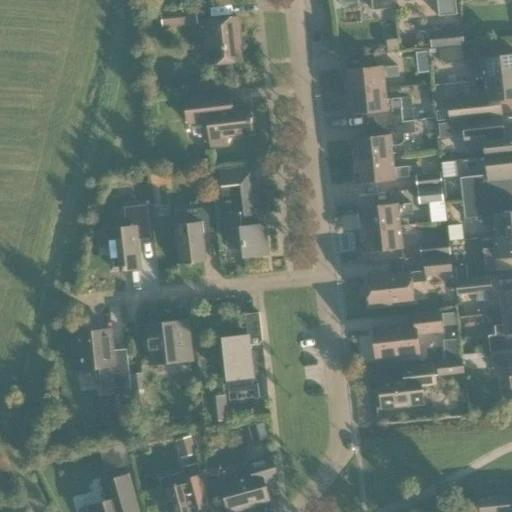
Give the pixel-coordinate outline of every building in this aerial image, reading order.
[(354,8),(357,0),(371,0),(373,10),(394,8),(392,0),(339,0),(340,2),(345,9),(354,8)] [(403,0),(407,1),(414,0),(415,0),(436,0),(439,17),(457,15),(455,0),(403,0)] [(162,28),(198,24),(196,10),(161,14),(162,28)] [(238,34),(241,34),(239,18),(203,22),(208,64),(241,61),(238,34)] [(431,32),(433,49),(464,44),(462,27),(431,32)] [(387,53),(400,51),(398,39),(386,41),(387,53)] [(479,45),(438,50),(439,61),(445,61),(445,63),(480,59),(479,45)] [(481,59),(467,61),(468,71),(482,69),(483,80),(511,77),(511,55),(481,59)] [(345,71),(347,93),(385,89),(383,67),(345,71)] [(511,77),(483,80),(486,101),(486,102),(499,100),(511,98),(511,77)] [(385,89),(347,93),(349,114),(361,113),(388,110),(389,123),(403,121),(402,108),(401,98),(386,100),(385,89)] [(227,138),(252,134),(249,107),(233,109),(231,92),(185,97),(189,125),(209,122),(212,147),(228,145),(227,138)] [(478,102),(448,105),(450,120),(480,117),(500,115),(499,100),(486,102),(486,101),(478,102)] [(485,144),(486,157),(511,154),(511,130),(505,131),(503,117),(463,122),(466,147),(485,144)] [(403,122),(403,121),(389,123),(390,136),(352,140),(354,162),(393,157),(391,146),(401,145),(404,141),(404,134),(415,133),(414,121),(403,122)] [(511,178),(511,154),(486,157),(488,175),(460,178),(462,200),(495,196),(494,181),(511,178)] [(393,157),(354,162),(357,183),(395,179),(409,177),(408,167),(394,168),(393,157)] [(197,169),(210,167),(209,159),(196,161),(197,169)] [(443,178),(450,177),(449,163),(442,163),(443,178)] [(242,248),(243,257),(267,255),(264,225),(250,226),(249,217),(259,216),(253,168),(221,172),(223,196),(236,194),(239,214),(225,215),(229,249),(242,248)] [(416,175),(417,188),(441,186),(440,173),(416,175)] [(418,191),(419,203),(443,201),(442,188),(418,191)] [(511,212),(497,215),(495,196),(462,200),(465,219),(482,217),(483,227),(493,225),(494,237),(511,234),(511,212)] [(360,209),(362,230),(400,226),(399,215),(413,214),(412,204),(398,205),(360,209)] [(99,248),(110,246),(112,270),(122,268),(123,271),(140,269),(137,240),(151,239),(147,206),(124,208),(126,228),(97,231),(99,248)] [(181,264),(205,262),(201,234),(214,232),(211,208),(187,211),(189,224),(176,226),(181,264)] [(449,242),(463,240),(462,225),(448,226),(449,242)] [(402,248),(400,226),(362,230),(364,252),(402,248)] [(511,256),(511,234),(494,237),(495,248),(483,250),(486,272),(498,270),(497,258),(511,256)] [(420,243),(421,257),(450,254),(448,240),(420,243)] [(423,271),(426,271),(426,276),(452,273),(450,254),(421,257),(423,271)] [(456,280),(467,279),(466,267),(455,268),(456,280)] [(423,271),(367,278),(370,306),(413,302),(411,284),(427,282),(426,276),(426,271),(423,271)] [(458,295),(489,292),(487,280),(457,283),(458,295)] [(502,313),(511,312),(511,290),(500,292),(502,313)] [(414,314),(415,325),(373,330),(376,358),(419,353),(417,334),(442,332),(440,311),(414,314)] [(489,336),(490,352),(511,349),(511,312),(502,313),(503,326),(495,326),(496,335),(489,336)] [(252,378),(255,399),(269,398),(260,313),(245,314),(248,335),(223,338),(227,381),(252,378)] [(443,326),(455,325),(453,313),(442,315),(443,326)] [(145,352),(150,351),(152,365),(193,361),(188,321),(147,325),(149,340),(144,340),(145,352)] [(110,329),(71,334),(73,351),(76,351),(78,370),(99,368),(101,390),(113,389),(131,387),(127,353),(113,355),(110,329)] [(511,386),(511,349),(490,352),(492,369),(510,367),(511,386)] [(437,362),(438,376),(464,373),(462,360),(437,362)] [(401,366),(403,378),(379,381),(382,408),(423,403),(421,387),(435,385),(433,362),(401,366)] [(142,373),(130,375),(133,398),(145,397),(142,373)] [(122,398),(132,397),(131,387),(121,388),(122,398)] [(226,409),(208,410),(209,422),(227,421),(226,409)] [(251,443),(266,439),(262,423),(247,427),(251,443)] [(201,453),(215,446),(208,431),(194,438),(201,453)] [(195,454),(190,436),(175,440),(180,458),(195,454)] [(113,462),(124,459),(122,450),(110,453),(113,462)] [(264,483),(278,480),(271,456),(249,462),(252,474),(220,483),(228,511),(233,511),(269,502),(264,483)] [(184,471),(159,478),(163,490),(168,511),(195,511),(195,510),(208,506),(209,506),(208,504),(206,497),(200,475),(197,463),(183,467),(184,471)] [(138,511),(136,502),(128,475),(101,483),(106,502),(87,507),(88,511),(138,511)] [(480,500),(481,511),(509,511),(508,497),(480,500)]
